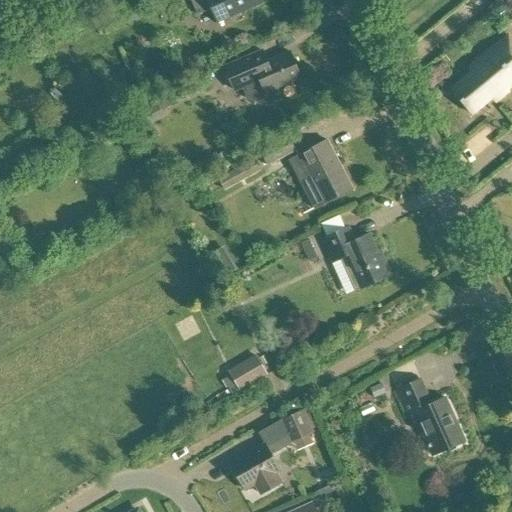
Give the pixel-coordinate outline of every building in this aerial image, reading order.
[(190,0),(198,16),(211,10),(217,24),(268,0),(267,0),(190,0)] [(136,8),(113,17),(117,28),(140,19),(136,8)] [(511,87),(511,41),(508,36),(467,69),(471,73),(451,90),(471,114),(491,98),(494,102),(511,87)] [(301,78),(290,53),(267,63),(262,52),(225,69),(236,92),(244,89),(249,100),(256,103),(268,98),(268,99),(269,99),(267,94),(301,78)] [(156,103),(131,118),(139,132),(164,119),(156,103)] [(288,134),(260,149),(266,164),(295,149),(288,134)] [(297,153),(299,155),(289,160),(313,207),(350,188),(325,139),(297,153)] [(178,146),(167,151),(174,167),(186,162),(178,146)] [(219,180),(225,191),(260,172),(254,160),(219,180)] [(347,227),(321,239),(332,263),(340,259),(356,291),(360,289),(391,275),(384,258),(380,260),(368,234),(354,241),(347,227)] [(218,249),(228,269),(237,265),(227,245),(218,249)] [(230,370),(228,371),(231,375),(239,389),(240,391),(268,375),(256,355),(230,370)] [(433,403),(422,378),(399,388),(415,426),(420,424),(433,454),(465,440),(446,397),(433,403)] [(382,383),(370,389),(374,399),(386,394),(382,383)] [(303,410),(281,420),(287,434),(290,442),(292,441),(312,433),(307,419),(303,410)] [(265,444),(230,464),(245,490),(255,484),(261,494),(281,483),(275,473),(280,470),(272,455),(293,443),(292,441),(290,442),(287,434),(281,420),(259,432),(265,444)] [(339,479),(314,491),(317,498),(335,490),(340,501),(348,498),(339,479)] [(458,510),(469,505),(464,492),(453,497),(458,510)] [(316,511),(312,503),(292,511),(316,511)]
